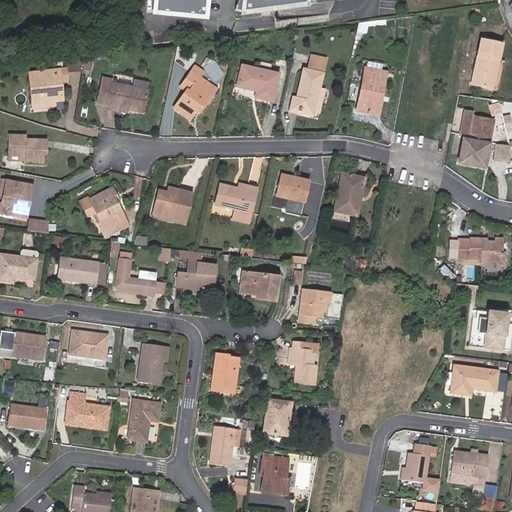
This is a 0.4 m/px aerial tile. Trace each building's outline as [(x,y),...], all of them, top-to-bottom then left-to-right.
[(209,0),(153,0),(153,14),(208,19),(209,0)] [(311,3),(311,0),(237,0),(237,2),(235,8),(243,11),(242,12),(311,3)] [(358,31),(366,32),(367,25),(360,24),(358,31)] [(492,89),(501,43),(481,38),(471,85),(492,89)] [(320,104),(323,89),(318,88),(325,59),(311,56),(307,70),(303,69),(296,98),(292,97),(289,111),(299,113),(300,109),(310,112),(313,102),(320,104)] [(90,70),(91,60),(83,59),(82,69),(90,70)] [(271,101),(277,74),(242,65),(236,86),(256,91),(254,98),(271,101)] [(202,71),(194,66),(190,71),(198,77),(202,71)] [(384,80),(380,80),(382,72),(365,68),(357,110),(373,114),(376,98),(380,99),(384,80)] [(66,69),(28,73),(32,103),(54,101),(62,100),(60,83),(67,82),(66,69)] [(204,90),(208,84),(198,77),(190,71),(180,86),(185,90),(174,107),(189,117),(194,110),(198,103),(203,106),(211,95),(204,90)] [(97,102),(107,104),(114,106),(128,109),(142,112),(148,83),(133,79),(132,87),(112,83),(113,79),(103,77),(97,102)] [(317,114),(320,104),(313,102),(310,112),(317,114)] [(194,110),(199,113),(203,106),(198,103),(194,110)] [(461,127),(469,128),(467,138),(488,142),(492,119),(471,115),(472,111),(464,110),(461,127)] [(509,114),(502,116),(505,130),(511,129),(509,114)] [(25,139),(25,135),(9,135),(8,160),(42,161),(42,154),(46,154),(46,140),(25,139)] [(488,142),(467,138),(463,138),(459,161),(484,166),(488,142)] [(303,202),(308,181),(281,174),(276,196),(303,202)] [(360,196),(364,178),(341,174),(334,210),(355,215),(359,196),(360,196)] [(6,180),(1,203),(0,203),(0,212),(26,217),(31,185),(6,180)] [(256,188),(238,183),(237,189),(255,193),(256,188)] [(250,212),(255,193),(237,189),(219,184),(214,204),(235,209),(233,220),(247,224),(250,212)] [(116,203),(119,202),(111,188),(89,199),(97,214),(94,216),(101,229),(109,225),(111,231),(126,223),(116,203)] [(167,192),(159,190),(153,216),(185,223),(192,194),(168,188),(167,192)] [(151,222),(183,230),(185,223),(153,216),(151,222)] [(30,220),(28,231),(41,232),(43,222),(30,220)] [(52,224),(51,231),(64,232),(65,225),(52,224)] [(63,238),(52,236),(51,247),(57,248),(58,243),(62,244),(63,238)] [(145,245),(145,237),(136,236),(134,243),(145,245)] [(499,263),(499,252),(501,252),(501,239),(495,238),(495,242),(485,242),(485,238),(470,238),(470,240),(459,239),(459,257),(481,258),(481,263),(499,263)] [(114,244),(110,256),(116,258),(120,245),(114,244)] [(159,259),(169,260),(170,248),(160,247),(159,259)] [(241,256),(251,257),(253,250),(242,248),(241,256)] [(18,256),(0,254),(0,278),(13,281),(13,276),(34,279),(36,259),(37,253),(34,251),(22,249),(19,252),(18,256)] [(199,263),(200,251),(193,251),(180,249),(180,256),(188,257),(187,265),(186,274),(178,273),(176,286),(212,290),(215,265),(199,263)] [(131,253),(119,252),(118,258),(130,260),(131,253)] [(94,283),(97,262),(65,258),(62,275),(78,277),(77,281),(94,283)] [(130,260),(118,258),(114,287),(153,292),(154,282),(138,279),(128,278),(130,260)] [(94,283),(105,284),(107,264),(97,262),(94,283)] [(298,271),(298,266),(294,266),(292,284),(299,284),(301,271),(298,271)] [(155,273),(139,271),(138,279),(154,282),(155,273)] [(255,294),(266,295),(265,300),(275,301),(278,276),(242,272),(240,292),(255,294)] [(113,291),(153,296),(153,292),(114,287),(113,291)] [(328,303),(329,293),(303,290),(298,321),(313,323),(315,315),(321,316),(323,303),(328,303)] [(484,345),(500,348),(504,323),(505,315),(488,313),(487,319),(480,318),(478,333),(485,334),(484,345)] [(508,349),(511,324),(504,323),(500,348),(508,349)] [(23,333),(0,329),(0,348),(13,350),(12,355),(17,356),(35,358),(43,359),(46,336),(38,335),(37,339),(23,337),(23,333)] [(68,354),(103,359),(106,335),(93,333),(92,335),(84,334),(84,332),(72,331),(68,354)] [(318,345),(293,342),(292,349),(290,363),(296,364),(295,382),(313,384),(315,366),(311,366),(313,352),(317,352),(318,345)] [(166,361),(168,348),(142,344),(137,380),(158,382),(161,361),(166,361)] [(229,392),(231,376),(235,376),(237,358),(227,357),(227,354),(216,353),(211,389),(229,392)] [(16,363),(34,365),(35,358),(17,356),(16,363)] [(466,394),(467,388),(471,388),(494,391),(496,371),(453,365),(450,392),(466,394)] [(84,403),(85,394),(70,392),(66,423),(105,429),(109,406),(84,403)] [(282,435),(283,425),(288,426),(291,402),(267,399),(263,432),(282,435)] [(156,421),(159,403),(133,400),(128,439),(145,441),(148,420),(156,421)] [(43,429),(45,408),(10,403),(7,424),(43,429)] [(231,446),(234,429),(214,426),(209,463),(228,466),(231,446)] [(239,447),(241,430),(234,429),(231,446),(239,447)] [(424,478),(427,457),(436,458),(438,447),(415,444),(413,454),(408,454),(406,468),(402,467),(400,479),(424,482),(423,490),(437,492),(439,480),(424,478)] [(484,477),(487,455),(476,454),(469,453),(453,451),(449,480),(469,483),(470,475),(484,477)] [(288,483),(284,482),(287,458),(269,455),(269,453),(263,452),(260,475),(263,476),(260,491),(286,495),(288,483)] [(484,477),(470,475),(469,483),(483,485),(484,477)] [(247,478),(235,477),(233,492),(245,493),(247,478)] [(83,492),(84,486),(74,485),(71,510),(81,511),(80,511),(107,511),(110,493),(96,491),(95,494),(83,492)] [(150,511),(154,490),(133,487),(129,511),(150,511)] [(156,511),(159,491),(154,490),(150,511),(156,511)] [(482,496),(480,510),(493,511),(495,498),(482,496)] [(432,511),(434,503),(416,500),(414,511),(413,511),(432,511)]
